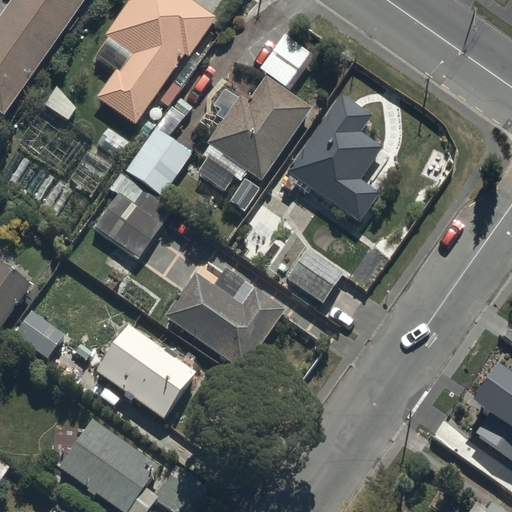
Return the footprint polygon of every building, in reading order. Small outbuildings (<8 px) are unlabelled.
[(0,115),(7,120),(89,0),(16,0),(0,23),(0,115)] [(213,20),(183,0),(127,0),(103,36),(129,53),(95,102),(137,130),(170,82),(213,20)] [(263,70),(292,89),(313,58),(285,39),(263,70)] [(267,81),(249,107),(239,100),(205,149),(215,155),(261,187),(313,113),(267,81)] [(57,95),(45,113),(68,128),(76,116),(57,95)] [(382,152),(360,137),(372,120),(342,99),(288,178),(318,199),(340,214),(360,228),(381,199),(360,184),(382,152)] [(125,177),(161,202),(193,156),(157,131),(125,177)] [(107,133),(97,148),(118,163),(129,147),(107,133)] [(229,206),(244,217),(260,195),(244,184),(229,206)] [(94,231),(140,262),(170,219),(124,187),(94,231)] [(286,284),(323,310),(347,275),(310,249),(286,284)] [(0,339),(22,307),(35,289),(0,265),(0,339)] [(194,278),(164,322),(244,376),(274,332),(286,314),(254,293),(242,310),(194,278)] [(15,340),(52,365),(69,340),(32,315),(15,340)] [(95,377),(163,423),(197,373),(129,327),(95,377)] [(511,370),(497,360),(471,397),(490,410),(474,433),(511,459),(511,370)] [(56,476),(108,511),(134,511),(162,471),(92,423),(56,476)] [(199,511),(210,496),(173,471),(151,504),(162,511),(199,511)]
